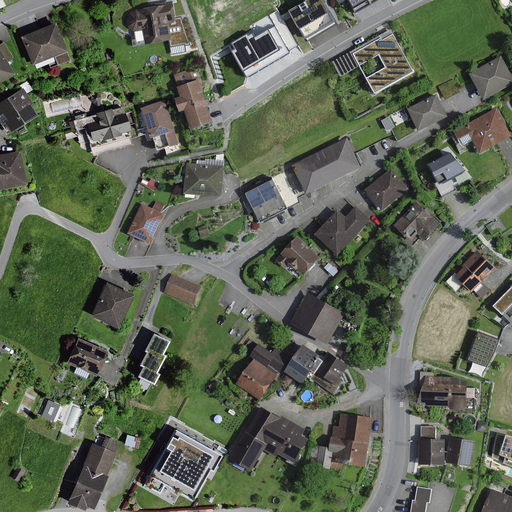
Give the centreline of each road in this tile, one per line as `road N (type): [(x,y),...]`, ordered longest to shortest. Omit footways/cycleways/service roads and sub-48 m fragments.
road 1 (residential): [(399,376),(380,376),(287,326),(250,289),(211,266),(114,261),(99,239),(27,204),(0,277)]
road 2 (residential): [(511,189),(469,224),(422,282),(399,376)]
road 3 (residential): [(222,112),(416,0)]
road 4 (residential): [(399,376),(394,475),(379,511)]
